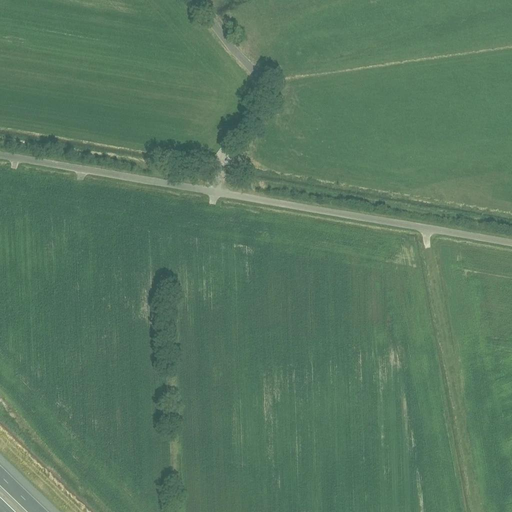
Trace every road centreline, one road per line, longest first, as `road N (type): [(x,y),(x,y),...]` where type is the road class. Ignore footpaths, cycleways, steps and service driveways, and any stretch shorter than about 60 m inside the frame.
road 1 (track): [(0,156),(511,243)]
road 2 (track): [(475,511),(426,229)]
road 3 (track): [(195,0),(255,73),(260,92),(220,161),(216,194)]
